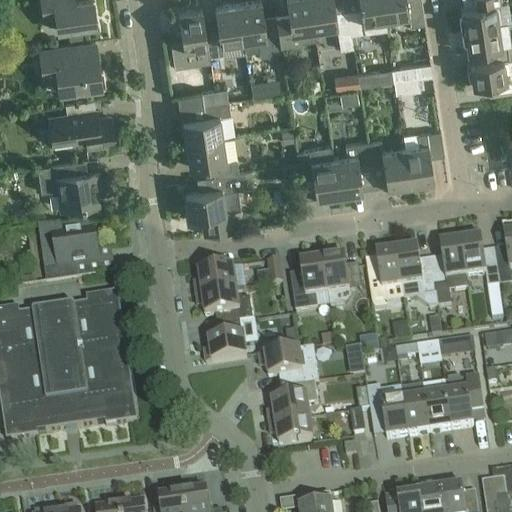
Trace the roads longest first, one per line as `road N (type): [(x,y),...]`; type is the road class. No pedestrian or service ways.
road 1 (residential): [(158,256),(462,210)]
road 2 (residential): [(255,497),(227,434),(187,400),(158,256)]
road 3 (residential): [(511,461),(255,497)]
road 4 (residential): [(158,256),(149,168),(157,96),(141,0)]
road 5 (residential): [(462,210),(433,0)]
